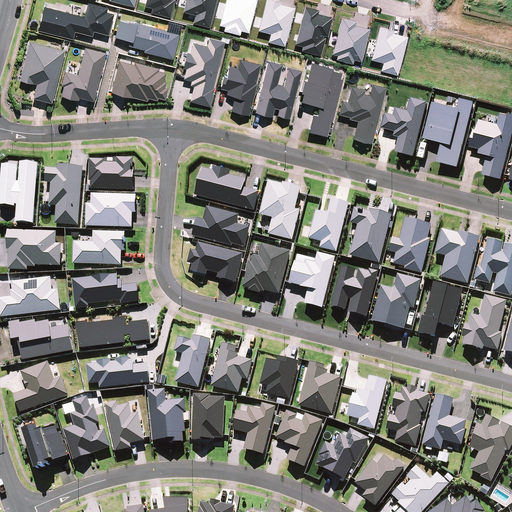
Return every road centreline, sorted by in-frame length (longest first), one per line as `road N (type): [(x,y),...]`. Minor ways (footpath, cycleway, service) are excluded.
road 1 (residential): [(169,129),(159,269),(176,294),(511,384)]
road 2 (residential): [(169,129),(511,210)]
road 3 (residential): [(22,511),(87,484),(177,468),(270,482),(336,511)]
road 4 (residential): [(0,127),(31,135),(169,129)]
